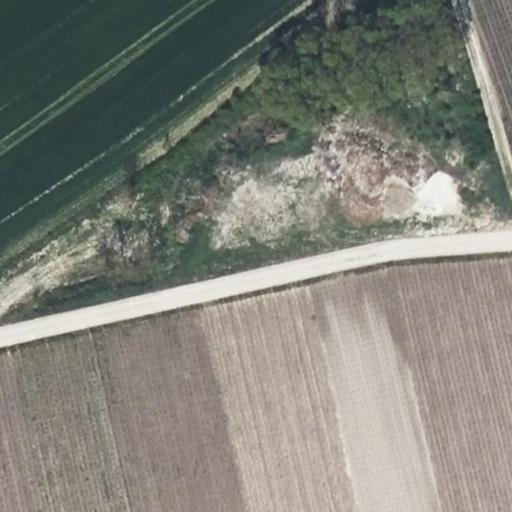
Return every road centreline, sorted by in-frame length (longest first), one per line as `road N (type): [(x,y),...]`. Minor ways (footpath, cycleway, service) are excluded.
road 1 (unclassified): [(0,341),(401,247),(511,242)]
road 2 (track): [(452,0),(511,194)]
